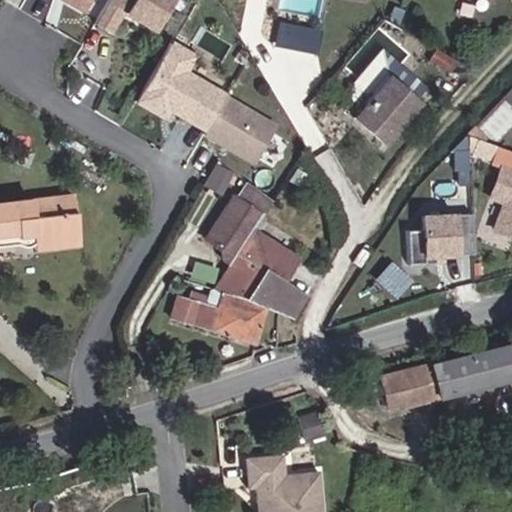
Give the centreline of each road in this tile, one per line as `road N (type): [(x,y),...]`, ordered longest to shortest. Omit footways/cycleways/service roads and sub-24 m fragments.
road 1 (residential): [(0,62),(159,164),(170,184),(163,212),(93,334),(96,428)]
road 2 (unknown): [(511,49),(368,219),(281,373)]
road 3 (unclassified): [(168,409),(511,310)]
